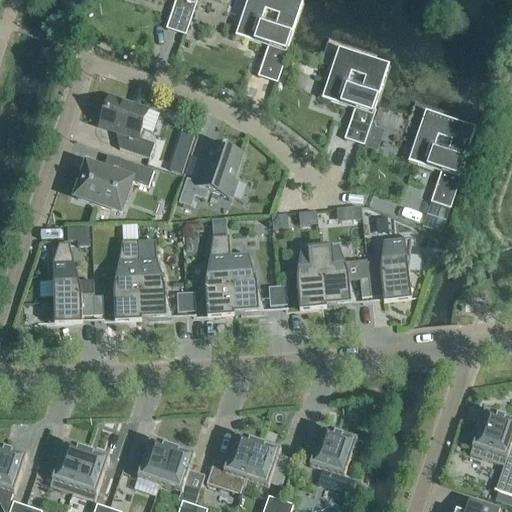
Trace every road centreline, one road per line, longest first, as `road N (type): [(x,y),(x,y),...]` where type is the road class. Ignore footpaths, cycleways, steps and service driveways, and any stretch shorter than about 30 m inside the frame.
road 1 (residential): [(0,299),(82,60),(211,105),(273,140),(324,193)]
road 2 (residential): [(389,356),(0,379)]
road 3 (residential): [(475,350),(422,511)]
